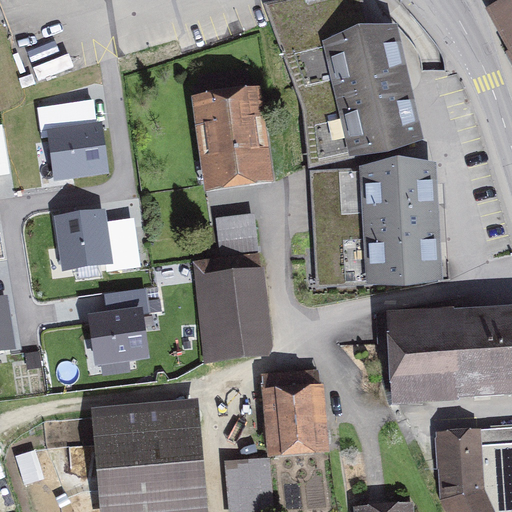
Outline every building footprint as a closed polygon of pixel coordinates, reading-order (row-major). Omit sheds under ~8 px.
[(367,37),(358,0),(299,0),(268,7),(303,103),(308,102),(311,114),(306,115),(312,165),(416,141),(412,124),(417,122),(413,104),(408,105),(405,92),(372,100),(369,87),(402,80),(399,66),(404,65),(400,47),(395,48),(391,31),(367,37)] [(511,4),(494,15),(511,48),(511,4)] [(246,76),(201,83),(215,183),(261,177),(246,76)] [(97,129),(53,136),(58,176),(103,170),(97,129)] [(318,286),(436,280),(435,264),(440,263),(439,242),(433,243),(433,230),(399,231),(398,219),(432,218),(431,205),(437,204),(435,183),(430,184),(429,167),(312,174),(318,286)] [(100,216),(60,222),(67,267),(107,261),(100,216)] [(219,224),(223,257),(255,253),(252,220),(219,224)] [(264,348),(254,258),(197,265),(204,355),(264,348)] [(402,322),(390,323),(393,392),(459,388),(460,395),(474,394),(475,387),(511,383),(511,319),(495,321),(495,314),(489,314),(489,312),(482,313),(482,322),(456,323),(456,300),(421,306),(422,325),(402,327),(402,322)] [(0,348),(10,347),(3,302),(0,302),(0,348)] [(139,314),(93,320),(98,362),(145,356),(139,314)] [(316,373),(263,377),(265,400),(267,400),(268,414),(276,413),(279,447),(319,443),(313,391),(318,390),(316,373)] [(141,389),(109,392),(111,409),(143,406),(141,389)] [(98,417),(106,511),(200,511),(191,409),(98,417)] [(476,438),(443,440),(446,500),(452,511),(511,511),(511,438),(476,441),(476,438)] [(26,485),(45,479),(35,450),(16,456),(26,485)] [(240,511),(272,511),(269,462),(236,465),(240,511)]
